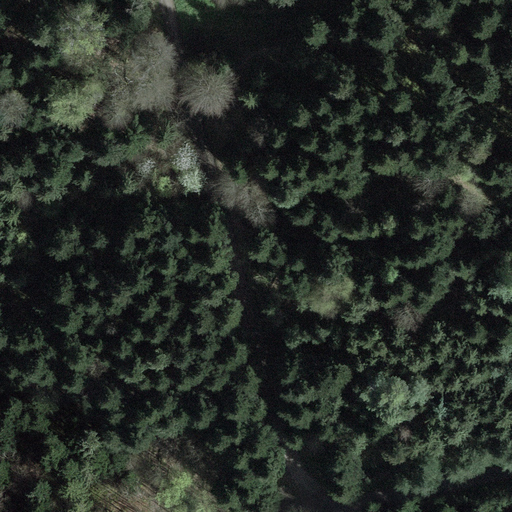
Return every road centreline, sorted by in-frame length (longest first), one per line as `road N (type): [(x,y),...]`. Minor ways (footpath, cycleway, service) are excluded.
road 1 (track): [(320,511),(176,0)]
road 2 (track): [(511,473),(315,492),(275,511)]
